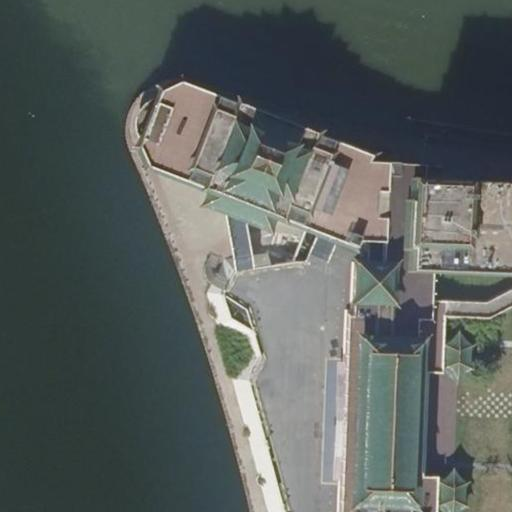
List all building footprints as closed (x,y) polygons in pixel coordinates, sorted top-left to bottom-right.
[(420,167),(364,164),(367,158),(195,92),(174,84),(154,93),(139,133),(133,150),(141,170),(163,178),(209,196),(206,204),(262,227),(266,217),(353,251),(357,243),(363,244),(364,223),(366,214),(369,209),(375,205),(381,202),(408,203),(511,205),(511,190),(420,187),(420,167)] [(511,205),(408,203),(381,202),(375,205),(369,209),(366,214),(364,223),(363,244),(365,244),(354,511),(406,511),(418,259),(511,261),(511,205)] [(234,266),(273,263),(271,228),(232,230),(234,266)] [(511,511),(511,261),(418,259),(406,511),(511,511)] [(354,511),(364,266),(351,266),(349,314),(344,314),(337,511),(354,511)]
